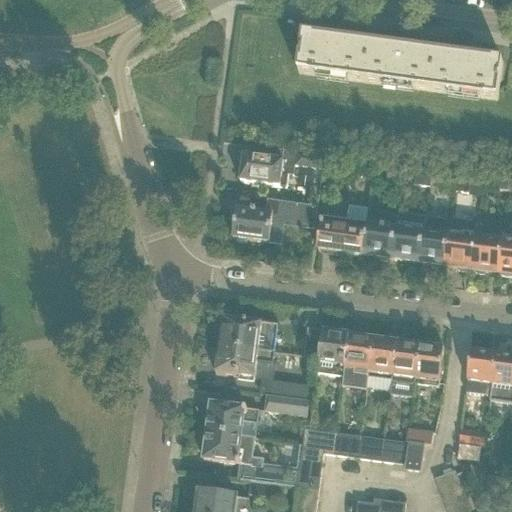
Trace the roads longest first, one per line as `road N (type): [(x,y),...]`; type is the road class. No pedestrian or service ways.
road 1 (unclassified): [(511,328),(173,273)]
road 2 (unclassified): [(173,273),(131,151),(116,73),(126,40),(171,9)]
road 3 (unclassified): [(143,511),(173,273)]
road 4 (unclassified): [(0,41),(76,42),(171,9)]
road 5 (unclassified): [(360,0),(511,21)]
